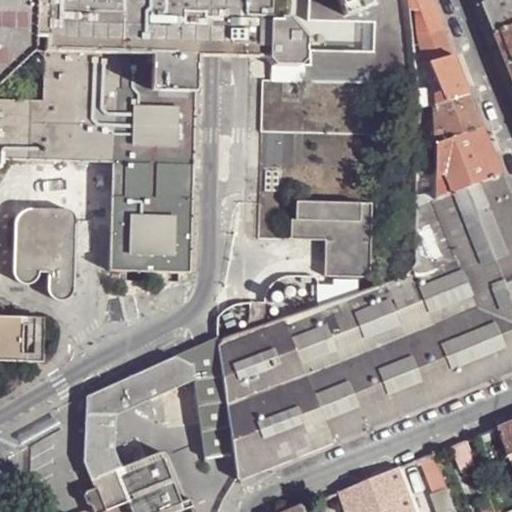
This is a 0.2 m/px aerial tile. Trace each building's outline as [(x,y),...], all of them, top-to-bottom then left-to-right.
[(0,0),(0,361),(22,362),(23,317),(0,316),(0,161),(35,162),(33,211),(29,210),(25,212),(21,215),(18,219),(17,222),(16,227),(15,275),(15,278),(16,281),(18,283),(20,285),(23,287),(27,288),(31,287),(34,286),(37,284),(39,281),(40,278),(41,275),(48,275),(48,288),(49,293),(50,296),(51,299),(54,301),(58,303),(61,303),(65,303),(67,302),(70,300),(72,298),(74,294),(75,289),(75,229),(76,229),(77,223),(86,223),(86,224),(111,224),(111,259),(109,259),(109,271),(154,271),(155,273),(189,272),(189,236),(191,236),(191,176),(192,176),(193,129),(194,129),(195,59),(214,57),(266,60),(266,63),(272,69),(297,70),(304,64),(304,39),(290,21),(279,21),(279,27),(267,27),(267,0),(0,0)] [(304,0),(302,4),(307,38),(375,39),(375,69),(311,67),(310,81),(373,84),(414,81),(406,0),(304,0)] [(467,95),(428,0),(406,0),(414,81),(415,113),(430,108),(467,95)] [(511,0),(494,0),(485,4),(497,35),(511,29),(511,0)] [(511,29),(497,35),(511,68),(511,67),(511,29)] [(324,259),(324,277),(368,278),(373,86),(263,83),(257,239),(290,240),(290,220),(295,220),(295,228),(345,229),(344,260),(324,259)] [(480,128),(467,95),(430,108),(431,133),(438,131),(441,143),(480,128)] [(498,173),(480,128),(441,143),(432,147),(433,178),(442,174),(451,192),(483,179),(498,173)] [(438,131),(431,133),(432,147),(441,143),(438,131)] [(505,191),(498,173),(483,179),(451,192),(423,204),(429,221),(491,197),(505,191)] [(511,369),(511,207),(505,191),(491,197),(429,221),(423,204),(414,207),(414,260),(403,274),(391,281),(265,324),(245,331),(226,337),(221,340),(219,346),(233,453),(237,479),(511,369)] [(290,220),(290,240),(325,241),(324,259),(344,260),(345,229),(295,228),(295,220),(290,220)] [(245,331),(265,324),(265,304),(250,304),(249,319),(245,331)] [(44,318),(23,317),(22,362),(43,363),(44,318)] [(217,337),(175,356),(187,359),(192,366),(194,375),(205,457),(233,453),(219,346),(217,337)] [(85,463),(92,480),(120,469),(114,452),(115,416),(193,381),(194,375),(192,366),(187,359),(175,356),(86,397),(85,463)] [(511,423),(499,429),(510,455),(511,454),(511,423)] [(499,429),(479,437),(491,468),(511,459),(510,455),(499,429)] [(120,469),(92,480),(95,489),(98,488),(106,509),(99,511),(178,511),(192,507),(194,506),(191,498),(182,502),(161,452),(120,469)] [(449,489),(435,455),(420,461),(433,495),(449,489)] [(419,511),(401,468),(340,493),(345,511),(419,511)] [(98,488),(95,489),(87,491),(84,497),(87,503),(92,506),(94,511),(99,511),(106,509),(98,488)] [(434,511),(457,511),(458,511),(449,489),(433,495),(428,498),(434,511)] [(495,511),(490,500),(479,504),(482,511),(495,511)]
